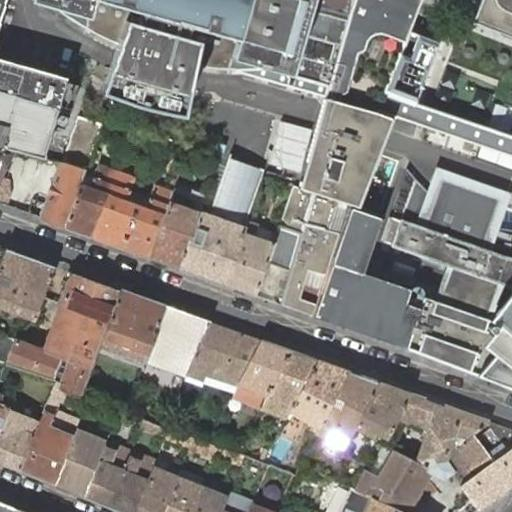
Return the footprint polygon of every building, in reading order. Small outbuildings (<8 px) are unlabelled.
[(0,0),(0,91),(57,109),(67,79),(0,59),(0,15),(4,3),(4,0),(0,0)] [(349,14),(351,0),(30,0),(37,2),(85,16),(83,26),(110,41),(106,54),(97,89),(120,99),(142,106),(161,110),(180,113),(190,77),(194,65),(229,67),(259,66),(328,85),(334,64),(329,62),(296,53),(301,36),(334,45),(339,47),(349,14)] [(412,0),(351,0),(349,14),(339,47),(334,64),(328,85),(320,115),(299,188),(315,193),(282,304),(296,309),(304,284),(308,270),(326,275),(328,270),(340,234),(330,231),(339,201),(357,208),(385,137),(392,118),(377,112),(381,102),(382,103),(387,101),(413,38),(407,36),(402,30),(401,30),(412,0)] [(511,0),(481,0),(475,17),(511,32),(511,0)] [(432,101),(464,113),(485,54),(453,42),(432,101)] [(334,64),(339,47),(334,45),(329,62),(334,64)] [(57,109),(0,91),(0,145),(43,158),(57,109)] [(511,143),(511,109),(492,101),(480,130),(511,143)] [(79,185),(85,170),(61,163),(60,162),(40,218),(65,227),(79,185)] [(93,237),(117,171),(99,164),(90,189),(79,185),(65,227),(93,237)] [(206,195),(216,168),(209,165),(200,192),(206,195)] [(263,176),(227,165),(213,205),(240,214),(248,217),(263,176)] [(122,247),(136,206),(127,203),(135,177),(117,171),(93,237),(122,247)] [(511,230),(505,230),(486,226),(496,197),(445,179),(437,203),(422,189),(414,180),(399,221),(392,218),(383,242),(391,244),(390,246),(450,267),(439,301),(485,317),(497,284),(510,288),(511,283),(511,258),(483,248),(484,247),(505,252),(511,252),(511,230)] [(147,210),(136,206),(122,247),(150,257),(174,191),(156,185),(147,210)] [(255,295),(282,304),(315,193),(299,188),(293,186),(280,225),(274,243),(255,295)] [(192,194),(175,188),(174,191),(150,257),(172,266),(179,268),(180,268),(204,201),(206,195),(200,192),(193,190),(192,194)] [(247,222),(248,217),(240,214),(237,224),(208,214),(211,204),(204,201),(180,268),(225,284),(247,222)] [(237,224),(240,214),(213,205),(211,204),(208,214),(237,224)] [(314,316),(405,348),(421,309),(407,304),(411,290),(364,275),(382,220),(352,210),(314,316)] [(225,284),(255,295),(274,243),(254,236),(258,226),(247,222),(225,284)] [(0,265),(0,306),(34,319),(53,265),(6,248),(0,265)] [(326,275),(308,270),(304,284),(322,290),(326,275)] [(16,339),(0,333),(0,361),(7,364),(24,370),(56,380),(63,383),(59,388),(64,391),(67,393),(80,398),(97,350),(119,290),(71,272),(43,349),(16,339)] [(119,290),(97,350),(143,366),(144,361),(163,305),(119,290)] [(477,375),(511,388),(511,292),(489,322),(509,339),(477,375)] [(509,339),(489,322),(486,317),(485,317),(439,301),(425,296),(421,309),(405,348),(477,375),(509,339)] [(209,321),(163,305),(144,361),(185,375),(209,321)] [(262,341),(209,321),(185,375),(203,382),(206,376),(236,386),(237,385),(262,341)] [(290,350),(262,341),(237,385),(236,386),(230,399),(260,410),(260,409),(266,396),(269,389),(290,350)] [(318,360),(290,350),(269,389),(266,396),(260,409),(286,419),(290,411),(318,360)] [(349,371),(318,360),(290,411),(312,423),(309,429),(316,433),(320,427),(322,422),(349,371)] [(379,382),(349,371),(322,422),(320,427),(316,433),(328,440),(334,428),(350,436),(356,425),(379,382)] [(61,398),(64,391),(59,388),(63,383),(56,380),(40,419),(38,423),(37,427),(19,469),(54,483),(85,497),(105,443),(75,430),(69,428),(71,424),(53,416),(60,398),(61,398)] [(410,393),(379,382),(356,425),(371,433),(373,430),(387,437),(397,418),(410,393)] [(489,421),(410,393),(397,418),(419,426),(425,439),(416,463),(426,469),(430,471),(443,478),(450,473),(466,460),(456,447),(474,432),(489,421)] [(0,426),(7,410),(9,406),(0,403),(0,426)] [(0,461),(19,469),(37,427),(25,423),(27,418),(7,410),(0,426),(0,461)] [(162,426),(144,420),(138,436),(143,438),(147,430),(166,437),(169,429),(162,426)] [(511,429),(500,425),(493,431),(508,450),(511,446),(511,429)] [(350,436),(334,428),(328,440),(344,448),(350,436)] [(194,438),(169,429),(166,437),(191,446),(194,438)] [(466,460),(450,473),(460,485),(494,460),(474,432),(456,447),(466,460)] [(206,442),(194,438),(191,446),(189,450),(214,459),(215,455),(219,446),(206,442)] [(106,440),(105,443),(85,497),(108,505),(128,457),(131,451),(106,440)] [(371,468),(379,478),(377,482),(374,487),(408,499),(411,495),(421,477),(424,473),(426,469),(416,463),(392,450),(383,445),(371,468)] [(240,454),(219,446),(215,455),(240,464),(244,455),(240,454)] [(511,446),(508,450),(494,460),(460,485),(470,499),(479,511),(511,487),(511,446)] [(108,505),(123,511),(134,511),(153,467),(156,460),(131,451),(128,457),(108,505)] [(153,467),(163,472),(166,465),(156,460),(153,467)] [(134,511),(162,511),(177,477),(163,472),(153,467),(134,511)] [(180,470),(177,477),(188,482),(202,487),(205,480),(180,470)] [(377,482),(362,475),(356,490),(370,497),(402,511),(408,499),(374,487),(377,482)] [(162,511),(191,511),(202,487),(188,482),(177,477),(162,511)] [(202,487),(212,491),(215,485),(205,480),(202,487)] [(191,511),(220,511),(221,510),(226,497),(212,491),(202,487),(191,511)] [(356,490),(352,489),(346,501),(349,502),(343,511),(402,511),(370,497),(356,490)] [(220,511),(248,511),(251,507),(226,497),(221,510),(220,511)] [(0,511),(17,511),(19,509),(0,500),(0,511)]
